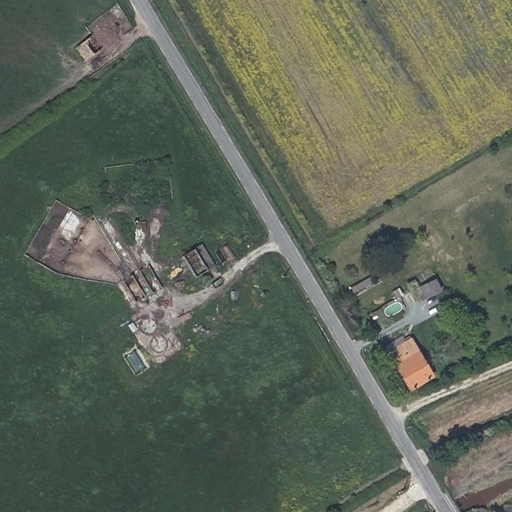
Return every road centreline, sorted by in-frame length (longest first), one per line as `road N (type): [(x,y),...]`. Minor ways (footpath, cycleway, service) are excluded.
road 1 (tertiary): [(138,0),(445,511)]
road 2 (track): [(391,421),(423,398),(511,363)]
